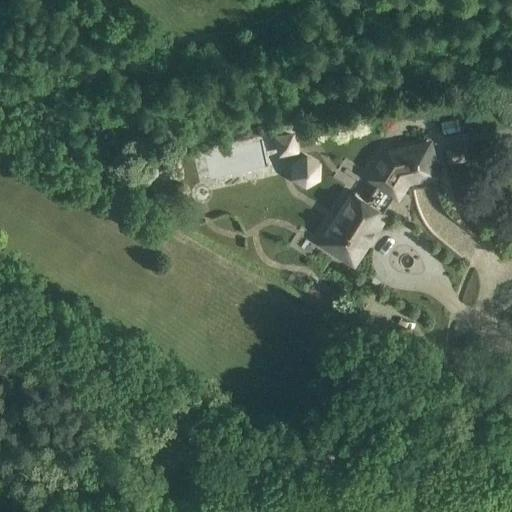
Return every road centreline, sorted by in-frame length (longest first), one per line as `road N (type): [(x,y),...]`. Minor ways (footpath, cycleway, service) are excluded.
road 1 (unclassified): [(184,438),(231,460),(292,468),(511,459)]
road 2 (unclassified): [(184,438),(0,314)]
road 3 (unclassified): [(0,497),(71,478),(142,478),(184,438)]
